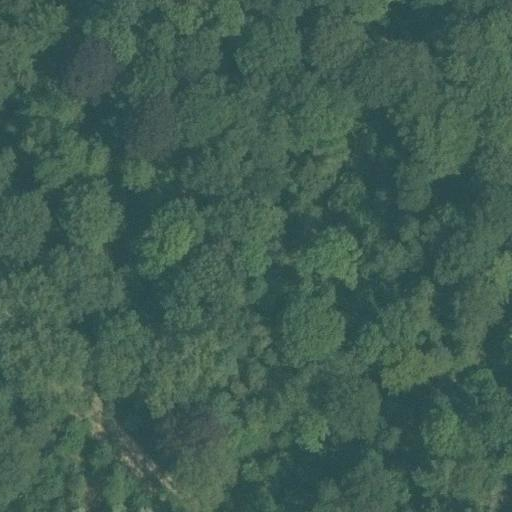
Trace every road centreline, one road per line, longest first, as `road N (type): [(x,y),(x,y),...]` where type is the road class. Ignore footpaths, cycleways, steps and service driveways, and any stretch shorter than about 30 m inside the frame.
road 1 (track): [(0,267),(177,497),(210,511)]
road 2 (track): [(322,511),(511,327)]
